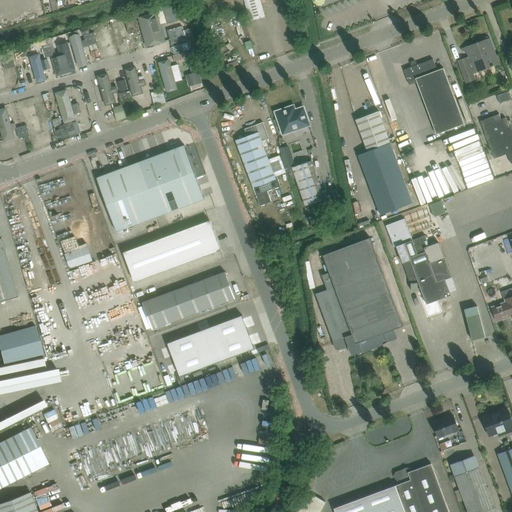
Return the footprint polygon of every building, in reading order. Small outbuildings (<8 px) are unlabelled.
[(265,17),(260,0),(243,0),(250,21),(265,17)] [(165,5),(167,21),(185,18),(182,2),(165,5)] [(158,15),(140,20),(149,49),(166,44),(158,15)] [(126,18),(113,22),(123,58),(137,53),(126,18)] [(118,57),(110,28),(101,31),(104,43),(100,44),(102,51),(106,50),(109,60),(118,57)] [(254,46),(260,44),(256,35),(250,38),(254,46)] [(42,44),(54,41),(53,36),(41,39),(42,44)] [(82,37),(74,39),(82,69),(91,66),(82,37)] [(474,73),(499,64),(490,38),(461,48),(462,51),(466,49),(469,56),(457,60),(466,83),(476,79),(474,73)] [(55,61),(60,79),(78,74),(70,44),(59,47),(62,59),(55,61)] [(24,46),(18,47),(21,57),(27,56),(24,46)] [(5,51),(0,52),(0,59),(2,59),(5,69),(10,68),(14,67),(15,66),(12,56),(7,57),(5,51)] [(32,59),(40,85),(50,83),(42,56),(32,59)] [(197,70),(194,59),(186,62),(184,57),(179,59),(181,66),(186,64),(188,72),(197,70)] [(443,68),(437,70),(433,59),(404,70),(409,85),(417,82),(436,134),(464,124),(443,68)] [(169,95),(180,91),(171,61),(160,64),(169,95)] [(0,65),(0,92),(10,90),(3,65),(0,65)] [(16,68),(22,87),(28,85),(23,66),(16,68)] [(136,68),(125,72),(133,98),(144,94),(136,68)] [(107,108),(120,104),(110,74),(97,78),(107,108)] [(70,90),(56,95),(66,127),(81,122),(79,117),(85,115),(82,105),(76,106),(70,90)] [(500,103),(511,98),(511,97),(509,91),(497,95),(500,103)] [(124,117),(139,112),(137,105),(122,110),(124,117)] [(294,105),(286,108),(275,111),(283,134),(310,125),(303,107),(295,110),(294,105)] [(13,107),(0,110),(0,125),(5,142),(21,137),(13,107)] [(36,107),(22,112),(27,128),(34,126),(36,132),(43,130),(36,107)] [(378,111),(356,119),(359,129),(368,151),(358,155),(380,215),(413,202),(390,143),(382,120),(378,111)] [(511,161),(511,125),(509,127),(505,117),(501,119),(499,114),(481,121),(494,158),(507,153),(511,162),(511,161)] [(247,136),(236,140),(260,206),(272,202),(268,191),(280,186),(277,175),(275,176),(262,141),(269,139),(263,122),(244,129),(247,136)] [(54,132),(53,128),(25,137),(29,151),(38,148),(39,148),(58,141),(54,132)] [(117,232),(205,199),(184,145),(97,177),(117,232)] [(295,165),(291,153),(288,145),(280,148),(281,157),(285,169),(295,165)] [(293,169),(288,170),(290,178),(295,176),(305,206),(325,199),(312,160),(292,167),(293,169)] [(446,212),(441,200),(430,204),(435,216),(446,212)] [(405,218),(389,224),(396,246),(405,268),(408,277),(410,282),(417,279),(427,304),(451,295),(450,292),(456,290),(453,281),(439,242),(429,245),(426,235),(420,237),(412,240),(405,218)] [(210,220),(124,252),(135,282),(221,250),(210,220)] [(0,301),(18,296),(1,238),(0,237),(0,301)] [(328,289),(316,293),(330,332),(333,340),(336,349),(338,350),(348,346),(352,355),(380,345),(379,343),(383,342),(383,344),(387,342),(384,333),(403,326),(399,316),(370,238),(323,255),(326,264),(329,272),(323,274),(325,281),(328,289)] [(497,252),(489,254),(492,269),(500,267),(497,252)] [(153,329),(235,298),(225,271),(143,302),(153,329)] [(492,308),(493,312),(497,321),(511,315),(511,318),(511,297),(505,300),(506,303),(492,308)] [(464,309),(472,340),(485,337),(477,306),(464,309)] [(56,319),(54,313),(43,317),(46,323),(56,319)] [(242,315),(168,343),(180,376),(255,348),(242,315)] [(36,326),(0,335),(0,349),(4,364),(43,353),(36,326)] [(91,341),(95,352),(104,348),(101,338),(91,341)] [(0,373),(45,364),(44,357),(0,366),(0,373)] [(24,391),(31,390),(30,386),(0,391),(0,403),(16,401),(15,396),(24,395),(24,391)] [(0,430),(56,404),(53,397),(0,422),(0,430)] [(275,404),(273,421),(267,420),(264,451),(277,453),(283,405),(275,404)] [(511,422),(507,407),(483,416),(489,434),(498,431),(499,435),(511,430),(511,422)] [(459,430),(453,415),(433,422),(439,438),(459,430)] [(0,488),(49,463),(30,426),(0,441),(0,488)] [(319,511),(449,511),(423,439),(321,479),(326,500),(326,501),(319,511)] [(511,492),(511,447),(497,453),(511,492)] [(483,511),(495,508),(482,474),(478,465),(469,469),(466,460),(465,460),(459,462),(459,461),(451,464),(460,489),(455,491),(459,502),(464,500),(468,511),(483,511)] [(0,502),(0,511),(37,511),(30,491),(0,502)] [(308,492),(296,511),(319,511),(326,501),(308,492)]
